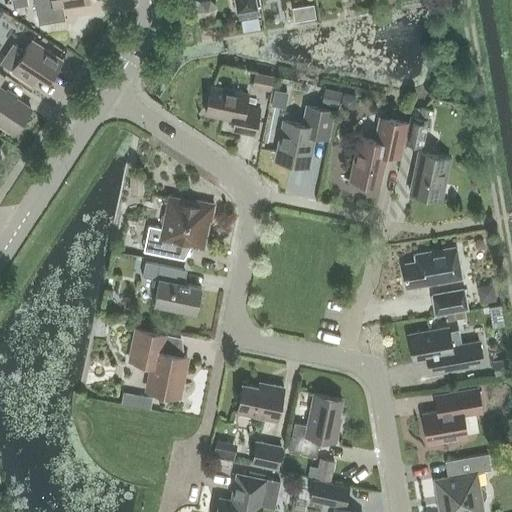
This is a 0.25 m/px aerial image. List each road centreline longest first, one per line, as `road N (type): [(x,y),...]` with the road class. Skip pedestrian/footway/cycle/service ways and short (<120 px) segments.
road 1 (track): [(460,0),(511,295)]
road 2 (residential): [(343,364),(378,235),(372,224),(251,202)]
road 3 (residential): [(343,364),(227,342),(251,202)]
road 4 (residential): [(251,202),(239,183),(110,94)]
road 5 (tertiary): [(16,234),(110,94)]
road 6 (residential): [(398,511),(376,385),(343,364)]
